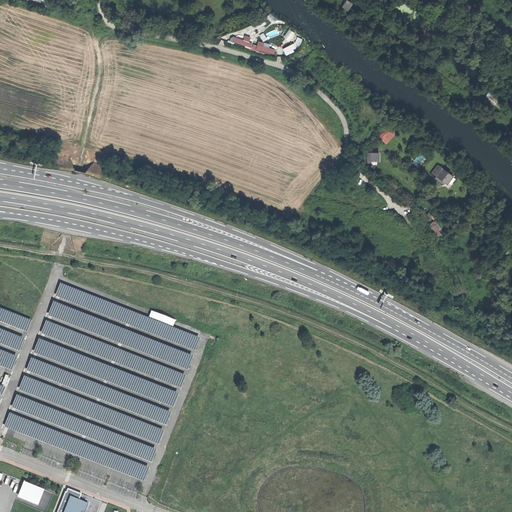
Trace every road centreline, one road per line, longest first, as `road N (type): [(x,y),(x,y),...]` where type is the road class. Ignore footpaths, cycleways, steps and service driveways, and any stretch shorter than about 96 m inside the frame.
road 1 (track): [(0,243),(249,297),(357,340),(511,428)]
road 2 (track): [(83,148),(169,171),(313,227),(466,307),(460,279),(404,213)]
road 3 (trunk): [(0,196),(234,254),(412,333)]
road 4 (unclassified): [(100,0),(111,26),(294,72),(340,115),(352,159),(404,213)]
road 5 (trunk): [(48,217),(208,258),(412,333)]
road 6 (trunk): [(357,293),(194,229),(0,183)]
road 7 (track): [(63,251),(100,71),(82,0)]
road 8 (trunk): [(357,293),(246,236),(128,196)]
road 9 (trunk): [(511,378),(357,293)]
road 10 (trunk): [(128,196),(0,165)]
road 11 (trunk): [(128,196),(0,171)]
